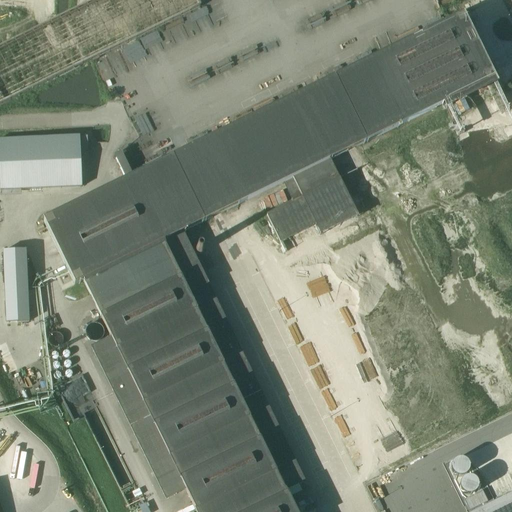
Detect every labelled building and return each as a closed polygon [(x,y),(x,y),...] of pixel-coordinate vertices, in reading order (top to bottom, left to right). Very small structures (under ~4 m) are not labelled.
[(185,491),(194,511),(295,511),(286,493),(305,483),(182,234),(283,184),(292,202),(265,216),(279,243),(269,248),(302,317),(313,312),(321,329),(309,335),(351,421),(363,415),(385,460),(459,424),(403,310),(397,299),(386,276),(396,271),(358,193),(351,197),(342,179),(339,180),(330,161),(493,81),(462,16),(343,75),(245,122),(232,129),(210,139),(133,177),(120,152),(114,156),(126,180),(43,221),(74,286),(82,282),(110,338),(90,348),(121,412),(165,501),(185,491)] [(79,136),(0,139),(0,190),(81,188),(79,136)] [(27,259),(2,260),(5,329),(30,328),(27,259)] [(450,470),(453,475),(458,477),(463,476),(467,473),(468,468),(467,463),(463,459),(458,458),(453,461),(450,465),(450,470)] [(459,488),(462,493),(467,495),(472,494),(476,491),(477,486),(476,481),(472,477),(467,476),(462,479),(459,483),(459,488)] [(482,491),(463,500),(469,511),(487,502),(482,491)] [(511,511),(511,493),(473,511),(511,511)]
